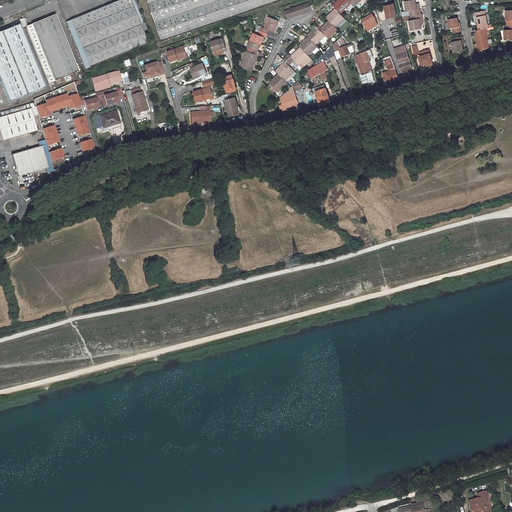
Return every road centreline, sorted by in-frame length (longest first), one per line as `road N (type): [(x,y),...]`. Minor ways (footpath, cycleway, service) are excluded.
road 1 (unclassified): [(254,128),(443,77)]
road 2 (unclassified): [(22,202),(111,154),(187,138)]
road 3 (residential): [(254,128),(252,97),(288,25),(318,8)]
